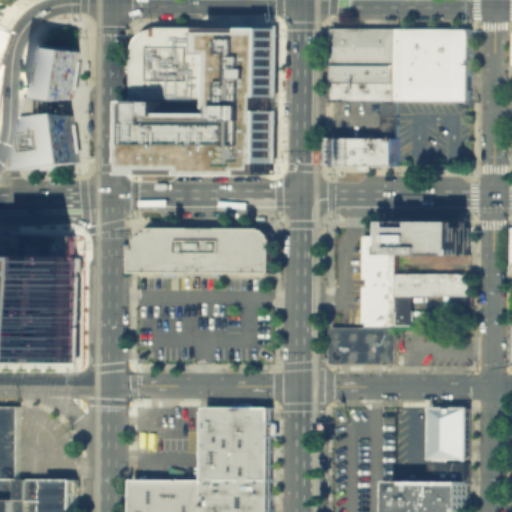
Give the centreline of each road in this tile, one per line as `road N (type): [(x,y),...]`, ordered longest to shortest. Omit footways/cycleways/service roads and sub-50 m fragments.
road 1 (primary): [(109,195),(511,196)]
road 2 (primary): [(495,8),(110,5)]
road 3 (trunk): [(303,511),(304,196)]
road 4 (residential): [(208,385),(493,387)]
road 5 (trunk): [(304,196),(305,0)]
road 6 (residential): [(493,387),(494,196)]
road 7 (primary): [(109,195),(108,385)]
road 8 (primary): [(110,5),(109,195)]
road 9 (residential): [(494,196),(495,8)]
road 10 (primary): [(21,31),(0,156)]
road 11 (residential): [(491,511),(493,387)]
